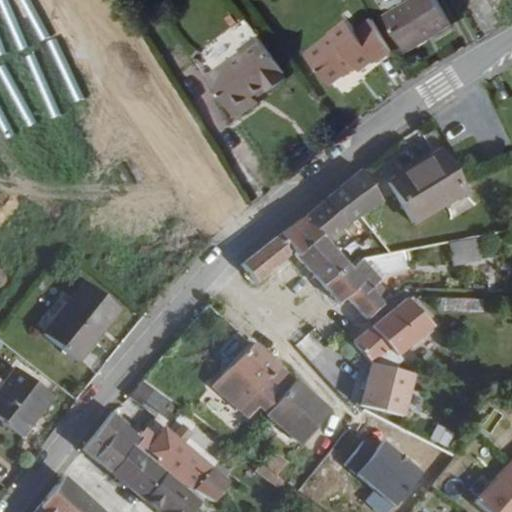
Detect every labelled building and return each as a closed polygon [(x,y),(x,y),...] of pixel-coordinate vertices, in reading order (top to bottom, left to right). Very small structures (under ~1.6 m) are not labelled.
[(438,0),(416,0),(388,17),(408,50),(439,32),(441,35),(454,27),(438,0)] [(392,55),(372,23),(354,34),(347,23),(330,34),(330,36),(309,49),(327,80),(353,64),(358,71),(375,60),(378,64),(392,55)] [(234,46),(201,72),(230,112),(251,97),(246,89),(259,80),(262,84),(278,73),(274,68),(277,65),(251,30),(233,44),(234,46)] [(439,32),(408,50),(410,53),(441,35),(439,32)] [(429,144),(381,177),(407,216),(438,194),(442,200),(458,188),(429,144)] [(375,192),(354,163),(332,182),(318,195),(340,219),(342,221),(375,192)] [(340,219),(318,195),(293,215),(274,231),(286,244),(282,247),(285,250),(311,229),(319,237),(340,219)] [(297,263),(319,286),(344,264),(319,237),(311,229),(285,250),(297,263)] [(286,244),(274,231),(251,249),(239,259),(250,274),(282,247),(286,244)] [(450,264),(478,261),(476,236),(448,239),(450,264)] [(405,263),(397,248),(378,257),(386,273),(405,263)] [(360,313),(376,298),(372,295),(376,291),(368,281),(373,276),(352,257),(344,264),(319,286),(332,299),(341,292),(349,301),(360,313)] [(115,311),(82,284),(41,335),(75,362),(115,311)] [(356,332),(348,338),(367,359),(389,364),(396,355),(391,351),(425,319),(401,292),(356,332)] [(443,308),(482,309),(482,297),(444,296),(443,308)] [(261,410),(267,404),(290,377),(246,340),(208,382),(243,413),(252,403),(261,410)] [(399,412),(410,370),(389,364),(367,359),(357,402),(399,412)] [(47,400),(11,371),(0,384),(0,424),(18,439),(47,400)] [(173,405),(135,377),(125,390),(163,420),(173,405)] [(267,404),(303,433),(324,407),(290,377),(267,404)] [(218,424),(228,413),(207,394),(196,405),(218,424)] [(129,446),(136,436),(106,412),(80,448),(94,461),(107,472),(129,446)] [(178,488),(203,503),(221,481),(174,443),(183,430),(173,423),(164,434),(156,426),(148,435),(142,429),(136,436),(129,446),(161,473),(178,488)] [(357,438),(338,461),(367,486),(357,498),(374,511),(377,511),(386,502),(388,503),(415,470),(376,438),(368,448),(357,438)] [(161,473),(129,446),(107,472),(124,486),(139,499),(161,473)] [(273,482),(289,459),(270,446),(254,470),(273,482)] [(511,511),(511,463),(505,470),(481,500),(494,511),(511,511)] [(154,511),(159,511),(178,488),(161,473),(139,499),(147,505),(154,511)] [(95,511),(82,500),(58,478),(34,508),(31,511),(95,511)] [(188,511),(196,504),(178,488),(159,511),(188,511)]
